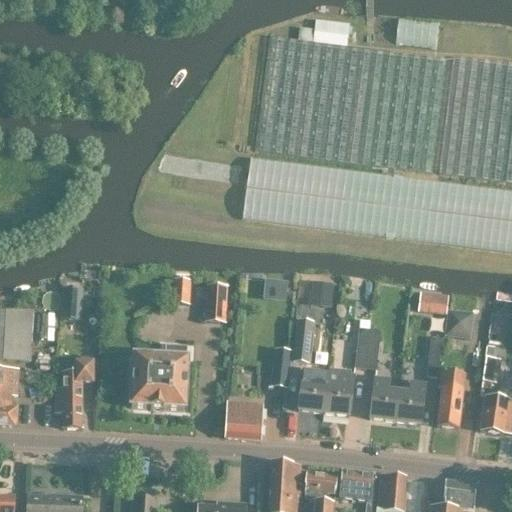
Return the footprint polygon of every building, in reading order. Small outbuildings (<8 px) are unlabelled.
[(346,25),(313,22),(310,44),(266,39),(252,151),(429,173),(442,61),(344,48),(346,25)] [(511,66),(449,59),(436,175),(511,183),(511,66)] [(329,301),(331,286),(312,284),(310,299),(329,301)] [(173,285),(172,305),(188,306),(189,286),(173,285)] [(205,299),(204,323),(224,324),(226,288),(210,287),(209,299),(205,299)] [(62,290),(59,322),(80,323),(82,291),(62,290)] [(32,314),(0,311),(0,361),(29,363),(32,314)] [(445,338),(466,341),(469,341),(472,317),(448,314),(445,338)] [(308,364),(312,325),(296,323),(292,363),(308,364)] [(358,331),(356,347),(353,371),(364,372),(369,332),(358,331)] [(369,332),(364,372),(375,373),(380,333),(369,332)] [(426,379),(436,380),(441,341),(430,340),(426,379)] [(186,363),(185,363),(186,350),(165,349),(164,362),(133,360),(130,410),(150,411),(150,412),(163,412),(183,413),(186,363)] [(270,389),(286,391),(291,353),(274,351),(270,389)] [(76,375),(62,375),(62,390),(55,390),(55,416),(62,416),(62,431),(81,431),(81,386),(92,386),(92,365),(76,365),(76,375)] [(18,372),(0,370),(0,428),(16,429),(17,409),(10,409),(11,398),(17,399),(18,372)] [(353,379),(349,378),(349,373),(328,370),(326,386),(323,415),(348,418),(353,379)] [(297,412),(323,415),(326,386),(316,385),(317,374),(302,373),(297,412)] [(436,429),(456,431),(458,431),(464,376),(440,373),(438,390),(440,391),(436,429)] [(369,421),(395,424),(398,394),(387,393),(389,383),(374,381),(369,421)] [(408,395),(398,394),(395,424),(420,427),(425,387),(410,385),(408,395)] [(479,433),(500,436),(511,437),(511,391),(499,390),(498,400),(484,399),(479,433)] [(224,440),(259,443),(261,407),(227,404),(224,440)] [(298,487),(300,467),(272,464),(268,511),(297,511),(300,487),(298,487)] [(375,511),(378,476),(341,472),(339,492),(338,492),(338,501),(365,505),(364,511),(375,511)] [(312,511),(331,511),(332,505),(333,505),(336,478),(306,475),(304,495),(304,496),(303,502),(313,503),(312,511)] [(375,511),(401,511),(404,480),(380,477),(379,476),(375,511)] [(429,507),(429,511),(460,511),(461,511),(473,511),(475,488),(444,485),(442,508),(429,507)] [(0,511),(12,511),(13,499),(0,498),(0,511)] [(80,511),(81,500),(26,498),(25,511),(80,511)] [(155,511),(156,503),(132,501),(131,511),(155,511)]
